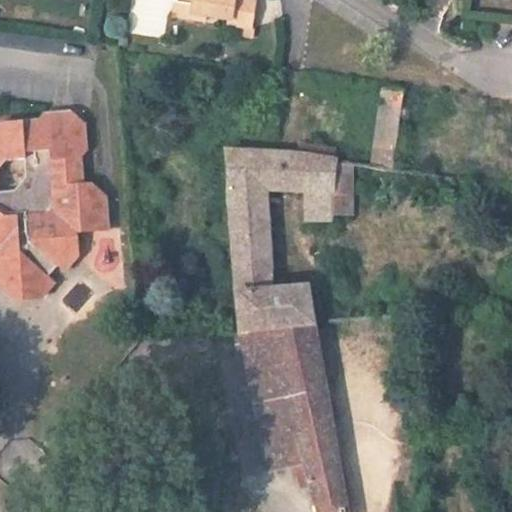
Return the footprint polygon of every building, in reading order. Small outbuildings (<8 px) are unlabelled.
[(214,24),(215,17),(203,15),(205,1),(196,0),(184,0),(182,18),(214,24)] [(203,15),(215,17),(239,20),(239,24),(256,27),(258,14),(263,15),(265,0),(196,0),(205,1),(203,15)] [(403,88),(387,87),(380,162),(396,165),(403,88)] [(0,285),(17,301),(44,301),(56,286),(49,280),(61,266),(68,272),(82,258),(80,233),(110,230),(107,200),(93,188),(83,188),(81,162),(87,154),(85,128),(67,111),(38,113),(31,122),(0,124),(0,285)] [(304,150),(338,155),(339,140),(305,136),(304,150)] [(280,149),(230,148),(243,329),(320,322),(313,277),(281,279),(276,183),(320,189),(319,210),(353,211),(356,158),(338,155),(304,150),(294,150),(280,149)] [(75,310),(89,294),(77,284),(63,300),(75,310)] [(350,511),(320,322),(243,329),(272,470),(305,463),(320,511),(350,511)]
